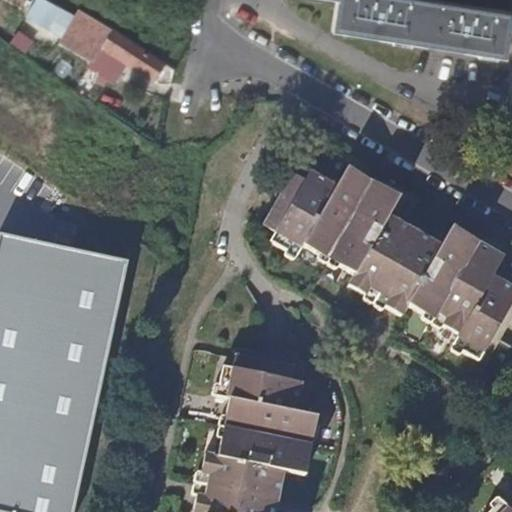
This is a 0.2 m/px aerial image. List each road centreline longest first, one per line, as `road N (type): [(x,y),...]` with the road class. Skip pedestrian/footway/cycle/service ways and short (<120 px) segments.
road 1 (residential): [(511,203),(204,25)]
road 2 (residential): [(257,0),(407,90)]
